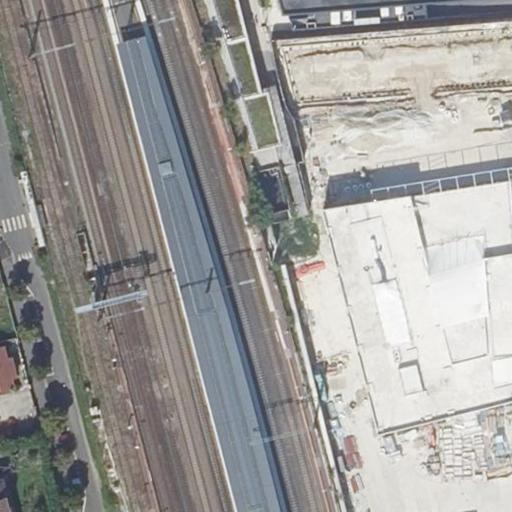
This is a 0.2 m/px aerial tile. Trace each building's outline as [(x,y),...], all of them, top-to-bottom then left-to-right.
[(203,0),(250,152),(255,172),(266,216),(290,210),(300,207),(289,163),(287,154),(284,144),(278,121),(270,86),(266,87),(262,88),(239,0),(203,0)] [(281,0),(286,15),(288,15),(471,0),(281,0)] [(184,287),(242,511),(280,511),(250,398),(225,309),(189,185),(151,51),(123,58),(184,287)] [(276,84),(270,86),(278,121),(284,144),(287,154),(289,163),(300,207),(290,210),(291,215),(292,219),(308,216),(280,102),(276,84)] [(511,166),(320,198),(379,435),(511,401),(511,166)] [(8,360),(5,347),(0,348),(0,394),(15,391),(12,377),(17,375),(13,358),(8,360)] [(0,511),(10,511),(3,482),(0,482),(0,511)]
